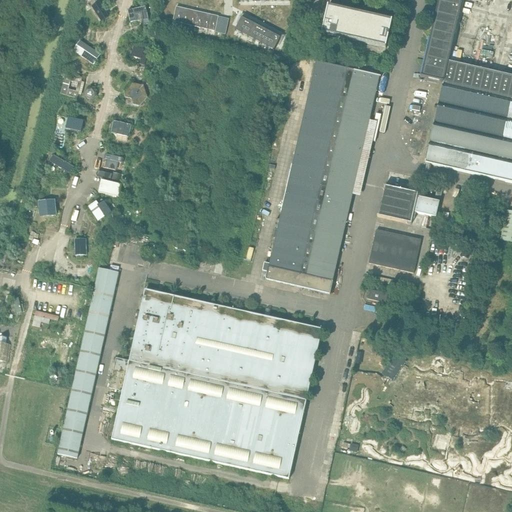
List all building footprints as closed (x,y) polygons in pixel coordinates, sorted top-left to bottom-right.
[(511,0),(437,0),(420,77),(441,82),(423,163),(511,183),(511,78),(451,64),(465,0),(511,0)] [(102,23),(107,20),(98,6),(93,9),(102,23)] [(322,34),(386,48),(392,21),(328,6),(322,34)] [(146,7),(127,11),(130,23),(136,22),(142,21),(143,27),(150,25),(146,7)] [(176,7),(173,22),(180,24),(183,9),(176,7)] [(183,9),(180,24),(187,25),(190,10),(183,9)] [(190,10),(187,25),(194,27),(197,12),(190,10)] [(197,12),(194,27),(201,29),(204,14),(197,12)] [(204,14),(201,29),(208,30),(211,15),(204,14)] [(211,15),(208,30),(215,32),(218,17),(211,15)] [(237,27),(235,31),(274,51),(276,47),(277,44),(280,38),(242,18),(238,24),(237,27)] [(84,44),(77,54),(79,55),(93,65),(100,55),(84,44)] [(139,64),(144,66),(147,57),(150,57),(152,51),(145,49),(144,50),(134,47),(130,56),(141,60),(139,64)] [(266,280),(330,295),(380,77),(315,62),(266,280)] [(81,83),(82,78),(66,74),(60,94),(77,99),(78,96),(79,92),(68,90),(71,82),(81,84),(81,83)] [(68,90),(79,92),(81,84),(71,82),(68,90)] [(125,98),(131,99),(133,105),(136,106),(139,107),(147,98),(144,86),(134,84),(132,84),(124,92),(125,98)] [(94,99),(97,96),(97,92),(95,89),(91,88),(88,88),(85,91),(85,95),(87,99),(90,100),(94,99)] [(81,133),(83,122),(68,118),(66,130),(81,133)] [(111,133),(129,138),(132,125),(113,121),(111,133)] [(70,174),(74,167),(53,155),(49,162),(70,174)] [(102,178),(113,179),(112,181),(121,182),(122,174),(103,172),(102,178)] [(101,181),(99,193),(101,193),(118,197),(121,186),(101,181)] [(382,186),(375,217),(409,225),(412,213),(434,218),(437,202),(415,197),(416,194),(382,186)] [(54,201),(39,202),(40,218),(56,216),(54,201)] [(98,222),(111,214),(104,202),(98,207),(96,203),(89,208),(98,222)] [(511,242),(511,212),(504,211),(497,239),(511,242)] [(411,274),(419,240),(374,230),(366,264),(411,274)] [(75,240),(76,256),(86,255),(85,239),(75,240)] [(99,269),(58,454),(77,459),(119,273),(99,269)] [(387,294),(368,290),(366,300),(385,304),(387,294)] [(112,440),(289,480),(322,330),(145,291),(129,361),(116,358),(109,388),(122,391),(112,440)] [(17,314),(22,312),(18,298),(13,299),(17,314)] [(34,316),(32,326),(40,328),(42,318),(34,316)] [(68,324),(60,335),(69,341),(76,329),(68,324)] [(36,330),(31,342),(37,345),(42,332),(36,330)] [(411,330),(409,339),(422,342),(424,333),(411,330)] [(0,361),(9,363),(11,345),(6,344),(7,338),(0,337),(0,361)] [(63,353),(59,365),(65,367),(68,354),(63,353)] [(41,360),(29,363),(31,368),(32,367),(33,372),(45,369),(44,364),(42,364),(41,360)] [(428,362),(424,380),(511,402),(511,384),(509,383),(510,382),(494,378),(494,380),(489,378),(490,377),(474,373),(474,375),(469,373),(469,372),(454,368),(454,370),(449,368),(449,367),(434,363),(434,365),(429,363),(429,362),(428,362)] [(110,393),(107,404),(115,406),(118,395),(110,393)] [(380,495),(379,496),(398,501),(423,399),(405,394),(401,410),(402,410),(401,415),(400,415),(396,430),(397,430),(396,435),(395,435),(391,450),(392,451),(391,455),(390,455),(386,470),(387,471),(386,476),(385,475),(381,491),(382,491),(381,496),(380,495)] [(511,511),(511,508),(511,429),(511,436),(511,441),(509,441),(505,456),(507,456),(506,461),(504,461),(500,476),(502,477),(501,481),(499,481),(495,496),(497,497),(496,502),(494,501),(491,511),(511,511)]
